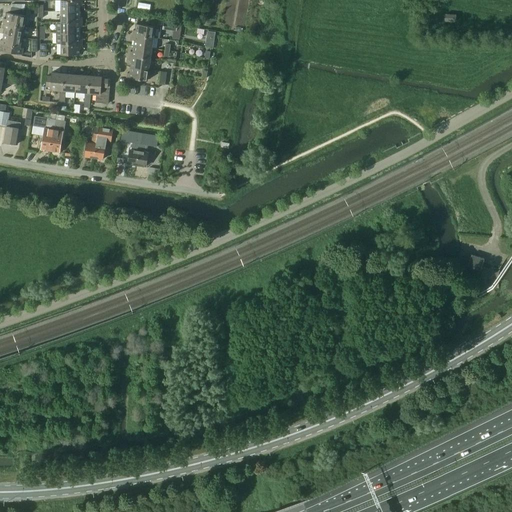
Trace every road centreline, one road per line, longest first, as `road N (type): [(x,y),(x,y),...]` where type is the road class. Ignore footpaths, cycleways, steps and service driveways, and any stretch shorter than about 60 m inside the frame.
road 1 (unclassified): [(0,323),(263,220),(511,92)]
road 2 (primary): [(0,491),(116,480),(257,445),(379,397),(511,322)]
road 3 (track): [(215,195),(260,174),(271,151),(300,0)]
road 4 (residential): [(215,195),(0,159)]
road 5 (motorway): [(511,426),(319,511)]
road 6 (track): [(430,138),(392,113),(260,174)]
road 7 (motorway): [(371,511),(511,450)]
